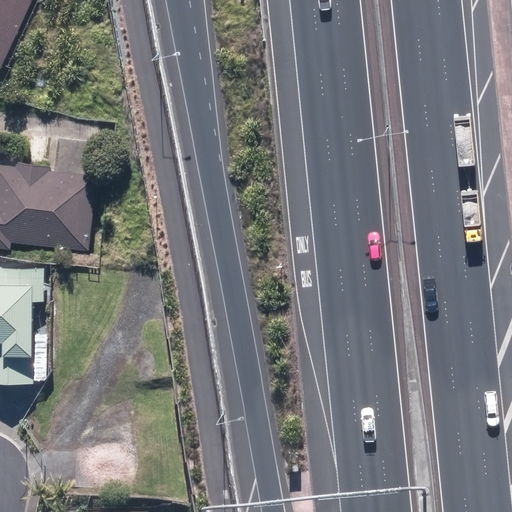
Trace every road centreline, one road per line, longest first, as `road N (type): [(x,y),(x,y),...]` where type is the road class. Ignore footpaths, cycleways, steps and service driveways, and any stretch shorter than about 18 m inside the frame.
road 1 (motorway): [(264,511),(181,0)]
road 2 (motorway): [(431,0),(483,511)]
road 3 (motorway): [(378,511),(327,0)]
